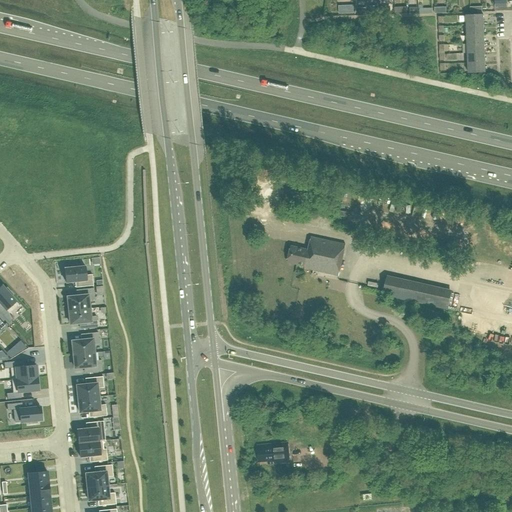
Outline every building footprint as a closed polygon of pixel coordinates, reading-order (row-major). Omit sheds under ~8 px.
[(467,25),(484,25),(484,15),(466,15),(467,25)] [(467,35),(484,34),(484,25),(467,25),(467,35)] [(467,44),(485,43),(484,34),(467,35),(467,44)] [(468,53),(485,53),(485,43),(467,44),(468,53)] [(468,63),(486,62),(485,53),(468,53),(468,63)] [(486,62),(468,63),(469,73),(486,72),(486,62)] [(309,250),(291,246),(288,263),(305,266),(305,268),(322,272),(339,276),(346,245),(329,241),(311,237),(309,250)] [(85,267),(64,269),(66,283),(78,281),(78,287),(93,286),(92,275),(86,275),(85,267)] [(299,272),(296,285),(314,289),(316,276),(299,272)] [(387,275),(386,279),(383,296),(448,310),(452,294),(453,290),(387,275)] [(2,286),(0,287),(0,303),(8,312),(3,316),(9,322),(14,318),(9,314),(19,305),(11,296),(13,294),(7,287),(5,289),(2,286)] [(79,296),(67,297),(69,311),(90,309),(89,300),(95,300),(93,288),(79,290),(79,296)] [(90,309),(69,311),(70,324),(82,323),(83,329),(98,328),(96,316),(90,317),(90,309)] [(84,340),(72,341),(73,355),(94,353),(93,344),(99,344),(98,332),(83,334),(84,340)] [(27,348),(20,340),(16,344),(21,351),(27,348)] [(0,359),(8,359),(1,351),(0,351),(0,359)] [(94,353),(73,355),(75,368),(86,367),(87,373),(102,372),(101,360),(95,361),(94,353)] [(36,365),(10,368),(12,381),(37,378),(36,365)] [(86,384),(76,385),(78,399),(99,397),(98,389),(104,388),(103,377),(88,378),(88,384),(86,384)] [(13,393),(6,394),(7,400),(21,398),(20,392),(39,390),(37,378),(12,381),(13,393)] [(99,397),(78,399),(79,413),(89,412),(91,411),(92,417),(107,416),(105,405),(99,405),(99,397)] [(20,409),(14,410),(15,423),(21,422),(28,421),(28,424),(37,423),(37,420),(42,420),(40,407),(20,409)] [(89,429),(77,430),(78,444),(102,441),(105,441),(103,421),(88,423),(89,429)] [(102,441),(78,444),(80,457),(92,456),(92,462),(107,460),(106,449),(103,449),(102,441)] [(288,443),(258,445),(258,448),(259,462),(268,461),(269,464),(290,462),(288,443)] [(97,473),(86,474),(87,487),(108,485),(107,477),(113,476),(112,465),(97,467),(97,473)] [(47,472),(28,474),(29,486),(48,484),(47,472)] [(48,484),(29,486),(30,497),(50,495),(49,484),(48,484)] [(108,485),(87,487),(88,501),(100,500),(101,506),(116,504),(115,493),(109,493),(108,485)] [(50,495),(30,497),(31,508),(51,506),(50,495)]
